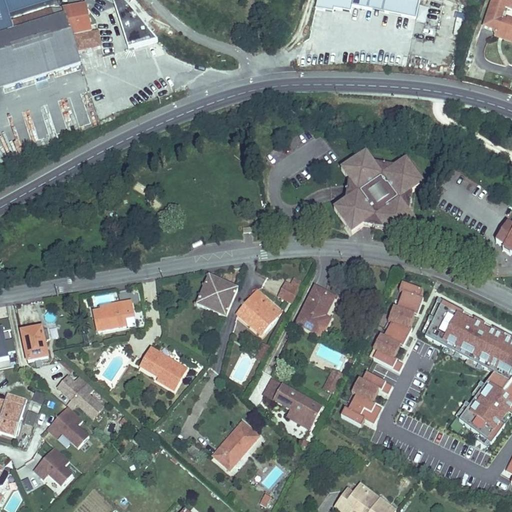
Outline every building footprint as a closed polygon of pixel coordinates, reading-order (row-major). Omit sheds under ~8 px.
[(0,0),(0,35),(15,31),(11,17),(55,3),(53,0),(0,0)] [(136,0),(120,0),(107,4),(120,52),(148,44),(136,0)] [(352,0),(351,8),(415,21),(418,0),(352,0)] [(511,39),(511,20),(507,19),(507,21),(501,20),(505,8),(511,10),(511,0),(493,0),(485,28),(493,31),(497,38),(502,36),(511,39)] [(92,34),(86,6),(63,11),(72,38),(75,38),(92,34)] [(0,90),(81,65),(72,38),(63,11),(52,9),(55,20),(44,23),(41,13),(22,18),(25,28),(15,31),(0,35),(0,90)] [(55,20),(52,9),(41,13),(44,23),(55,20)] [(101,47),(98,33),(92,34),(75,38),(78,52),(101,47)] [(379,171),(375,164),(366,153),(342,171),(350,182),(354,188),(353,198),(346,203),(335,211),(352,235),(364,227),(370,222),(380,224),(385,231),(384,231),(393,242),(418,224),(409,213),(405,206),(406,197),(412,193),(425,184),(407,159),(395,168),(388,172),(379,171)] [(388,172),(395,168),(375,164),(379,171),(388,172)] [(353,198),(354,188),(350,182),(346,203),(353,198)] [(385,231),(380,224),(370,222),(364,227),(384,231),(385,231)] [(511,226),(508,224),(496,243),(505,248),(511,251),(511,253),(511,254),(511,226)] [(227,319),(239,290),(210,277),(197,306),(227,319)] [(278,298),(293,305),(303,285),(294,280),(291,286),(286,284),(278,298)] [(405,283),(374,351),(378,353),(374,361),(400,373),(405,362),(397,358),(427,293),(405,283)] [(325,319),(321,317),(323,314),(326,316),(334,300),(334,299),(325,294),(326,292),(317,288),(316,290),(298,325),(321,337),(330,321),(325,319)] [(265,334),(283,313),(257,291),(239,312),(240,312),(258,328),(263,332),(265,334)] [(511,340),(461,317),(464,311),(444,302),(428,337),(511,375),(511,382),(490,373),(465,427),(495,440),(511,403),(511,340)] [(111,307),(112,310),(103,312),(95,314),(99,333),(127,327),(129,328),(136,327),(134,318),(131,303),(111,307)] [(263,332),(258,328),(242,314),(239,317),(261,335),(263,332)] [(0,321),(0,361),(17,359),(9,320),(0,321)] [(28,364),(48,359),(42,330),(22,334),(28,364)] [(270,348),(264,345),(261,351),(267,354),(270,348)] [(186,371),(152,351),(141,369),(157,378),(159,374),(162,376),(160,379),(158,383),(174,392),(186,371)] [(267,354),(261,351),(256,360),(262,363),(267,354)] [(343,377),(334,372),(324,390),(334,395),(343,377)] [(366,373),(343,417),(362,427),(365,420),(375,425),(383,408),(374,404),(385,382),(366,373)] [(79,377),(75,382),(68,375),(56,389),(93,421),(104,408),(90,395),(94,390),(79,377)] [(314,424),(323,409),(273,381),(264,396),(300,416),(314,424)] [(36,390),(33,402),(43,405),(46,393),(36,390)] [(0,433),(15,438),(27,401),(7,395),(0,420),(0,433)] [(84,421),(69,408),(48,431),(59,441),(63,436),(79,451),(92,436),(80,425),(84,421)] [(314,424),(300,416),(296,423),(310,431),(314,424)] [(234,440),(232,442),(231,442),(216,459),(230,472),(259,438),(243,424),(231,437),(234,440)] [(231,437),(214,458),(216,459),(231,442),(232,442),(234,440),(231,437)] [(301,447),(307,452),(311,446),(304,442),(301,447)] [(69,463),(54,449),(34,473),(44,482),(49,477),(62,488),(74,475),(66,467),(69,463)] [(0,504),(4,498),(0,495),(0,487),(2,488),(4,487),(9,476),(10,474),(8,473),(4,470),(0,467),(0,504)] [(396,511),(386,504),(383,507),(379,504),(381,501),(361,485),(354,494),(354,495),(347,505),(355,511),(356,511),(396,511)] [(354,511),(355,511),(347,505),(354,495),(354,494),(349,491),(337,507),(343,511),(354,511)] [(266,508),(271,499),(266,496),(261,505),(266,508)]
